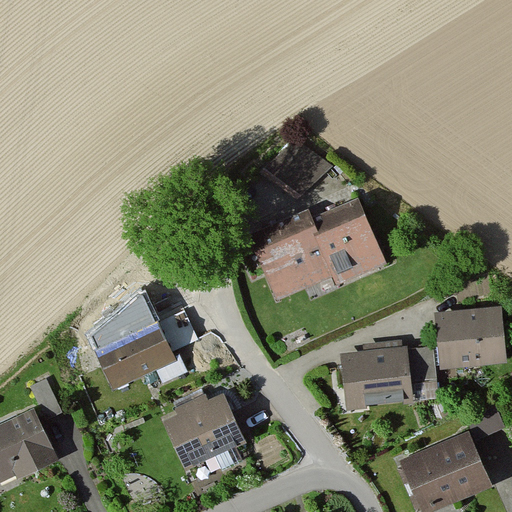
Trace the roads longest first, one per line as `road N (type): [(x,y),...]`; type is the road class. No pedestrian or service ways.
road 1 (residential): [(275,386),(235,316),(226,263),(228,230),(262,192)]
road 2 (residential): [(275,386),(428,306)]
road 3 (residential): [(341,477),(304,477),(228,511)]
